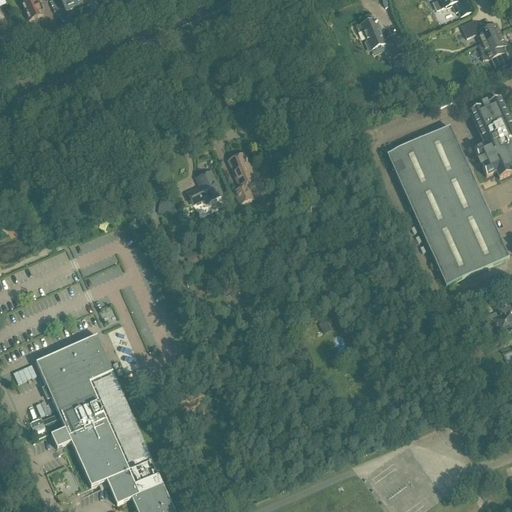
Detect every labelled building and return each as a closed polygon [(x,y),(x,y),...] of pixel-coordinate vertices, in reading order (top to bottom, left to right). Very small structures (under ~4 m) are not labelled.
[(33,0),(24,0),(20,2),(29,24),(42,19),(40,15),(44,13),(45,12),(41,3),(39,2),(35,3),(33,0)] [(47,0),(49,3),(54,0),(54,1),(57,0),(59,0),(65,14),(76,9),(71,0),(47,0)] [(71,0),(76,9),(86,5),(85,3),(91,0),(71,0)] [(457,5),(455,0),(435,0),(437,3),(433,5),(436,14),(451,7),(455,16),(457,15),(460,20),(472,15),(467,3),(460,6),(459,3),(457,5)] [(368,55),(385,47),(386,49),(387,49),(393,61),(403,57),(403,55),(408,53),(401,38),(396,40),(395,37),(385,42),(375,21),(359,28),(366,44),(364,45),(368,55)] [(480,47),(501,38),(496,27),(479,35),(474,24),(460,30),(466,42),(476,38),(480,47)] [(490,62),(491,62),(496,73),(509,67),(501,51),(506,48),(501,38),(480,47),(477,49),(481,58),(480,59),(482,64),(490,62)] [(480,110),(472,114),(469,115),(483,148),(474,153),(478,163),(479,163),(480,164),(478,165),(479,169),(481,168),(482,170),(481,170),(486,180),(496,176),(499,182),(510,177),(510,176),(511,175),(511,176),(511,130),(504,112),(499,102),(487,107),(488,108),(486,108),(485,107),(481,108),(482,110),(481,111),(480,110)] [(374,109),(371,108),(365,106),(361,116),(369,120),(374,109)] [(331,115),(322,119),(327,130),(336,127),(331,115)] [(449,131),(386,159),(445,290),(508,261),(489,219),(481,223),(468,196),(477,192),(449,131)] [(253,202),(250,195),(253,194),(255,190),(253,187),(256,185),(244,160),(228,167),(240,192),(234,195),(240,208),(253,202)] [(221,200),(210,176),(196,183),(200,191),(187,198),(192,208),(205,202),(207,207),(221,200)] [(190,267),(198,263),(194,256),(186,259),(190,267)] [(250,281),(241,283),(246,305),(255,303),(250,281)] [(489,331),(493,329),(497,339),(511,333),(511,327),(511,325),(511,324),(511,320),(508,311),(498,315),(500,321),(496,322),(494,318),(485,322),(489,331)] [(327,323),(319,327),(323,336),(331,333),(327,323)] [(96,338),(36,365),(65,432),(54,437),(51,438),(52,438),(57,451),(61,450),(71,445),(90,490),(90,491),(106,484),(108,489),(111,496),(116,506),(116,508),(131,502),(135,511),(172,511),(112,374),(97,339),(96,338)]
